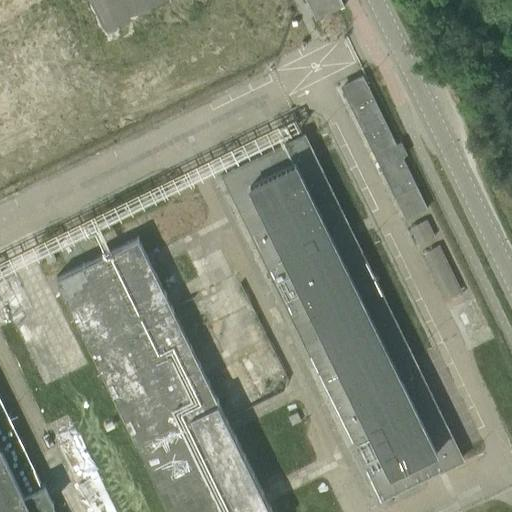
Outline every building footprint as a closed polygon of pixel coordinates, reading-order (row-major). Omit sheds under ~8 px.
[(306,0),(315,17),(343,3),(341,0),(306,0)] [(427,207),(402,155),(406,153),(400,141),(396,143),(364,76),(349,83),(354,93),(346,97),(405,218),(427,207)] [(380,497),(462,457),(304,133),(222,173),(380,497)] [(428,218),(412,224),(419,242),(435,236),(428,218)] [(54,277),(170,511),(270,511),(135,237),(54,277)] [(0,511),(56,511),(0,396),(0,511)] [(116,511),(79,435),(57,445),(89,511),(116,511)]
